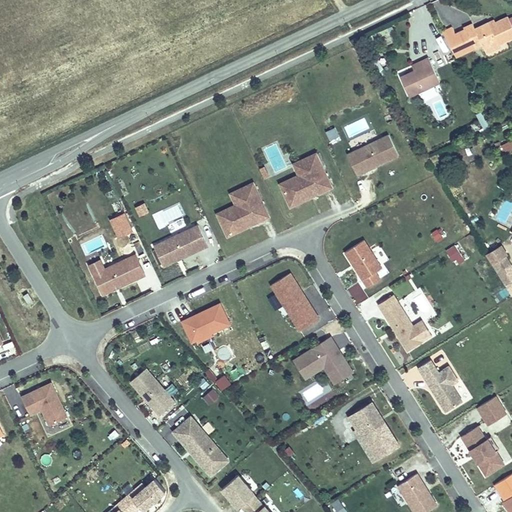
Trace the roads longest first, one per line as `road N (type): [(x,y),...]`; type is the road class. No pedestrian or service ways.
road 1 (tertiary): [(0,183),(381,0)]
road 2 (residential): [(473,511),(314,254),(299,244)]
road 3 (residential): [(299,244),(271,245),(72,338)]
road 4 (residential): [(72,338),(196,490)]
road 5 (residential): [(0,222),(72,338)]
